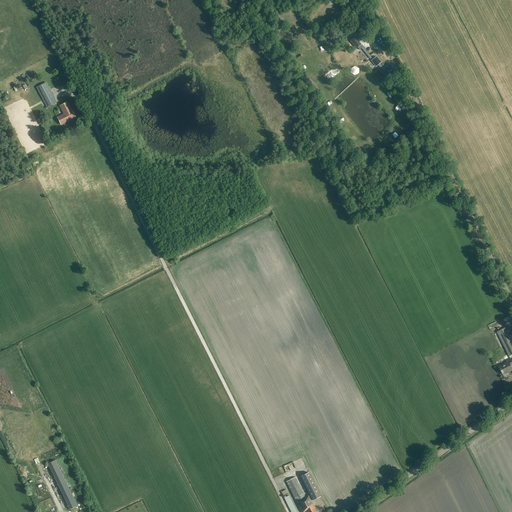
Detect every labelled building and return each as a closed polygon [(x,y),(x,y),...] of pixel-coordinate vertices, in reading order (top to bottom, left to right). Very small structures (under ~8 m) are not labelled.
[(362,13),(357,15),(354,16),(359,26),(367,22),(362,13)] [(350,40),(356,48),(361,44),(355,36),(350,40)] [(361,45),(358,48),(359,50),(361,48),(370,59),(371,58),(363,47),(361,45)] [(372,61),(376,66),(378,65),(387,76),(384,78),(386,79),(390,76),(388,74),(388,75),(379,64),(381,63),(376,57),(372,61)] [(327,75),(332,80),(338,75),(334,70),(327,75)] [(23,79),(19,81),(22,85),(23,85),(26,89),(32,85),(30,81),(26,84),(23,79)] [(57,102),(50,90),(46,83),(36,88),(47,108),(57,102)] [(59,106),(63,115),(59,117),(62,124),(75,117),(67,102),(59,106)] [(497,332),(509,356),(511,354),(511,339),(506,328),(497,332)] [(503,375),(511,370),(511,368),(511,366),(511,365),(511,359),(506,362),(507,363),(499,367),(503,375)] [(1,409),(0,409),(0,419),(13,447),(19,444),(22,449),(28,446),(8,407),(2,410),(1,409)] [(55,460),(74,506),(81,503),(62,456),(55,460)] [(288,463),(289,469),(299,467),(297,461),(288,463)] [(34,473),(35,478),(41,490),(41,489),(42,493),(46,502),(48,501),(47,493),(52,490),(51,483),(45,484),(50,481),(48,478),(44,478),(43,474),(42,472),(40,473),(39,471),(38,471),(34,473)] [(300,477),(312,501),(320,497),(308,473),(300,477)] [(308,496),(305,497),(295,477),(286,482),(301,511),(304,511),(306,511),(315,511),(316,510),(308,496)]
